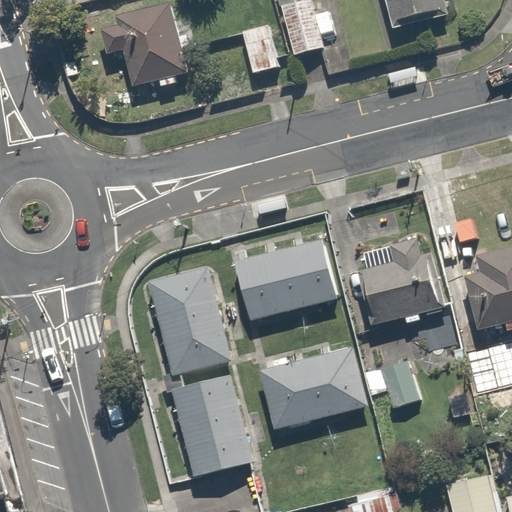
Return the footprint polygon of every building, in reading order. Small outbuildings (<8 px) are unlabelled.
[(379,0),(380,4),(392,1),(400,34),(455,20),(450,0),(379,0)] [(317,2),(285,10),(297,60),(329,52),(317,2)] [(136,90),(191,75),(185,53),(196,50),(187,20),(177,22),(174,10),(103,29),(111,61),(127,57),(136,90)] [(275,27),(246,33),(255,75),(284,68),(275,27)] [(252,325),(346,303),(332,241),(238,263),(252,325)] [(452,316),(431,242),(395,252),(399,267),(368,275),(382,325),(410,318),(412,327),(452,316)] [(511,251),(482,260),(487,279),(467,284),(480,333),(511,323),(511,251)] [(173,381),(238,365),(215,269),(150,284),(173,381)] [(511,351),(475,361),(486,403),(511,396),(511,351)] [(359,354),(265,377),(279,436),(373,414),(359,354)] [(413,356),(383,366),(384,370),(369,374),(376,399),(391,394),(398,414),(428,405),(413,356)] [(240,373),(175,389),(198,484),(262,469),(240,373)] [(499,511),(488,471),(445,482),(453,511),(499,511)] [(360,511),(399,511),(395,500),(360,511)]
